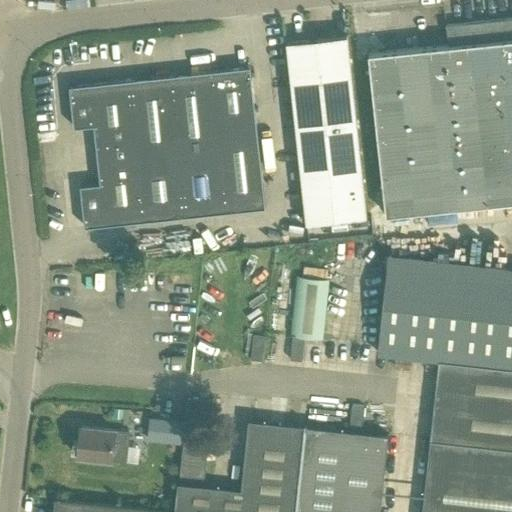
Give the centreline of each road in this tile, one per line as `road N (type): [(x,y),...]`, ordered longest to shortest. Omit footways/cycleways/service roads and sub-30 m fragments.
road 1 (unclassified): [(8,511),(31,287),(4,31)]
road 2 (residential): [(4,31),(287,0)]
